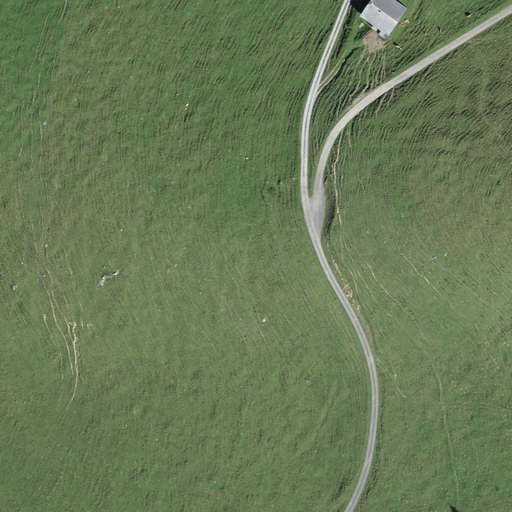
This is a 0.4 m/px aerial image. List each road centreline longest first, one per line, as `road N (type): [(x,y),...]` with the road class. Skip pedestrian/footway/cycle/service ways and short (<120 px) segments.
road 1 (unclassified): [(511,9),(356,109),(333,136),(320,171),(312,224),(367,351),(373,386),(366,472),(348,511)]
road 2 (track): [(348,0),(305,123),(304,206),(312,224)]
